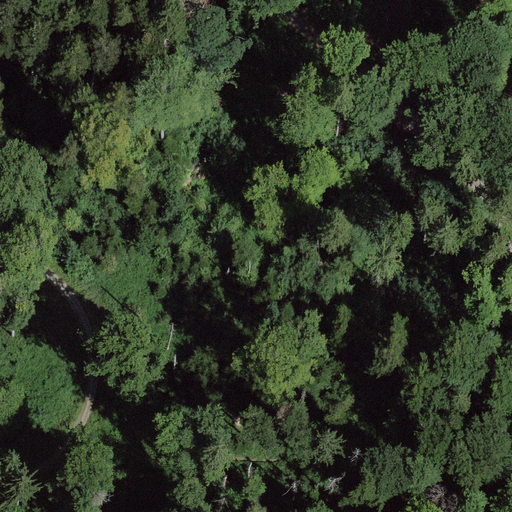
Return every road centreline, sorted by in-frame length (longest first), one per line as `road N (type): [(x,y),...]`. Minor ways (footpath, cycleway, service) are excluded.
road 1 (track): [(0,245),(45,258),(110,376),(86,438),(0,488)]
road 2 (track): [(511,211),(276,0)]
